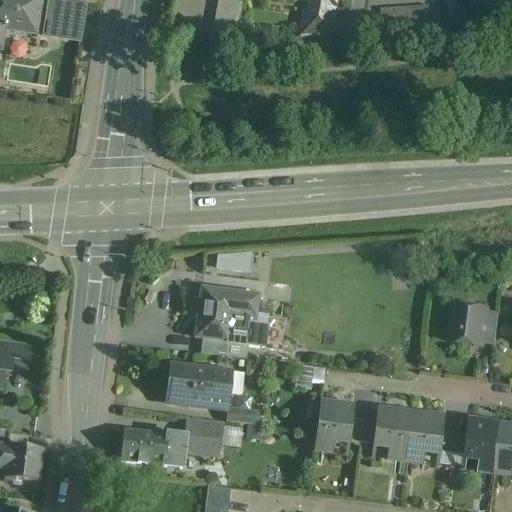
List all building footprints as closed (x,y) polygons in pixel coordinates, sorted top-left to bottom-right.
[(41,0),(0,0),(0,53),(1,54),(4,32),(36,37),(41,0)] [(89,5),(62,0),(48,0),(41,39),(81,47),(89,5)] [(242,5),(220,0),(213,35),(236,40),(242,5)] [(336,8),(313,4),(311,13),(334,17),(336,8)] [(429,8),(381,11),(383,33),(431,29),(429,8)] [(311,13),(306,13),(301,39),(331,37),(335,17),(334,17),(311,13)] [(257,299),(201,291),(195,339),(227,343),(227,342),(239,343),(241,326),(229,325),(230,316),(254,319),(257,299)] [(486,312),(454,308),(450,344),(482,348),(482,346),(486,314),(486,312)] [(498,316),(486,314),(482,346),(494,347),(498,316)] [(282,351),(287,319),(268,317),(263,348),(282,351)] [(504,342),(496,349),(502,356),(510,349),(504,342)] [(7,345),(0,344),(0,392),(1,392),(3,376),(9,377),(10,370),(11,359),(5,358),(7,345)] [(29,348),(7,345),(5,358),(11,359),(10,370),(23,371),(24,364),(26,364),(29,348)] [(230,375),(170,367),(165,405),(186,408),(226,413),(228,391),(230,375)] [(313,371),(299,369),(296,390),(310,392),(313,371)] [(240,376),(230,375),(228,391),(238,392),(241,391),(242,378),(240,376)] [(353,409),(319,405),(313,452),(332,455),(334,436),(349,437),(351,420),(353,409)] [(410,416),(377,412),(375,423),(373,440),(388,442),(386,461),(404,463),(410,416)] [(443,420),(410,416),(404,463),(421,466),(424,447),(439,449),(441,432),(443,420)] [(363,422),(351,420),(349,437),(349,442),(360,444),(363,422)] [(375,423),(363,422),(360,444),(372,445),(373,440),(375,423)] [(500,427),(467,423),(465,434),(463,452),(479,453),(476,472),(494,475),(500,427)] [(221,428),(186,424),(184,439),(182,456),(183,456),(218,460),(221,428)] [(511,428),(500,427),(494,475),(511,477),(511,475),(511,428)] [(166,437),(124,432),(120,464),(162,469),(181,471),(183,456),(182,456),(184,439),(167,437),(166,437)] [(453,433),(441,432),(439,449),(439,454),(450,455),(451,455),(453,433)] [(465,434),(453,433),(451,455),(462,457),(463,452),(465,434)] [(42,454),(8,450),(7,450),(0,448),(0,467),(5,468),(3,482),(37,487),(42,454)] [(230,491),(207,488),(206,500),(228,503),(230,491)] [(227,511),(228,503),(206,500),(204,511),(211,511),(227,511)]
